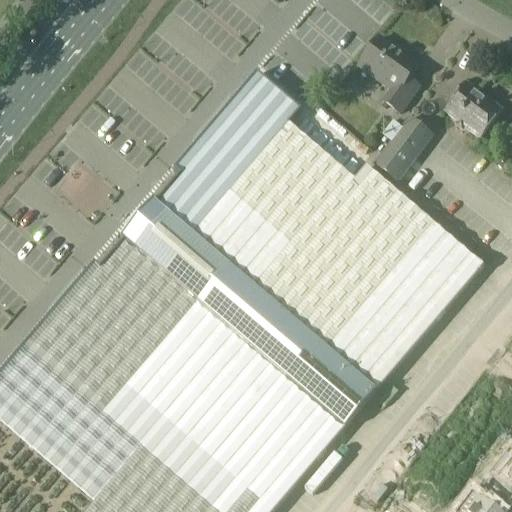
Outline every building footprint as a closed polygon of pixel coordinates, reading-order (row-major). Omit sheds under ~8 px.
[(378,38),(358,68),(394,93),(384,106),(398,117),(419,90),(405,80),(417,65),(378,38)] [(23,347),(0,373),(0,426),(92,505),(86,511),(275,511),(338,439),(366,405),(482,270),(364,169),(348,187),(281,131),(298,111),(256,74),(172,172),(178,177),(99,270),(93,264),(23,347)] [(466,86),(445,114),(466,130),(480,141),(501,113),(466,86)] [(409,119),(374,167),(399,185),(433,137),(409,119)] [(500,473),(492,484),(511,498),(511,460),(501,474),(500,473)] [(479,487),(461,511),(492,511),(500,502),(479,487)] [(421,496),(416,502),(417,502),(419,504),(422,507),(423,508),(432,498),(426,492),(421,496)]
